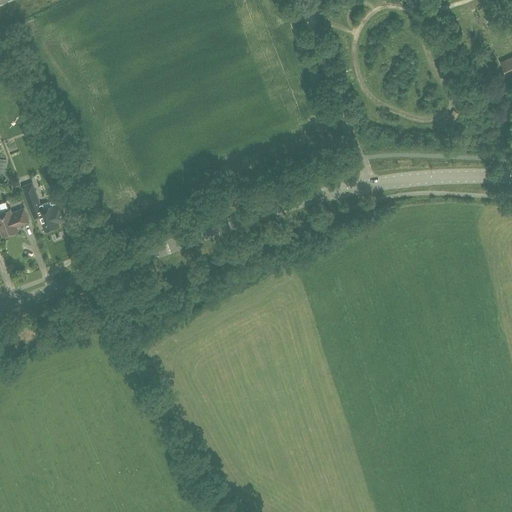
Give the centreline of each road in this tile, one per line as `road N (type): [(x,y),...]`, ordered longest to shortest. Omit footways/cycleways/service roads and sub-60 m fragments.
road 1 (tertiary): [(0,311),(275,209),(408,179),(511,176)]
road 2 (track): [(372,185),(315,41),(317,1)]
